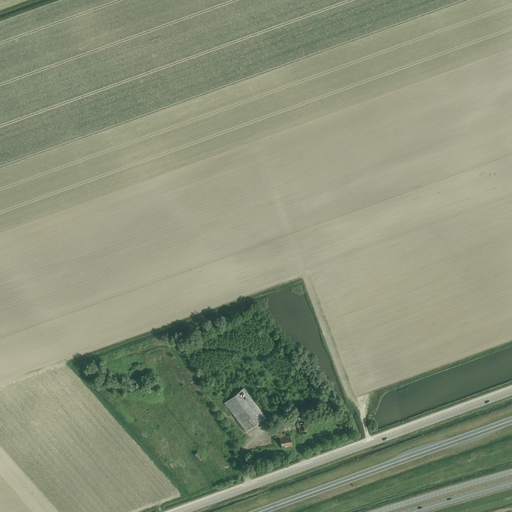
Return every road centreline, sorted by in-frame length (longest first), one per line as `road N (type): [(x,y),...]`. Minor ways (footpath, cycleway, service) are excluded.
road 1 (secondary): [(183,511),(511,392)]
road 2 (trunk): [(511,420),(259,511)]
road 3 (unclassified): [(511,472),(378,511)]
